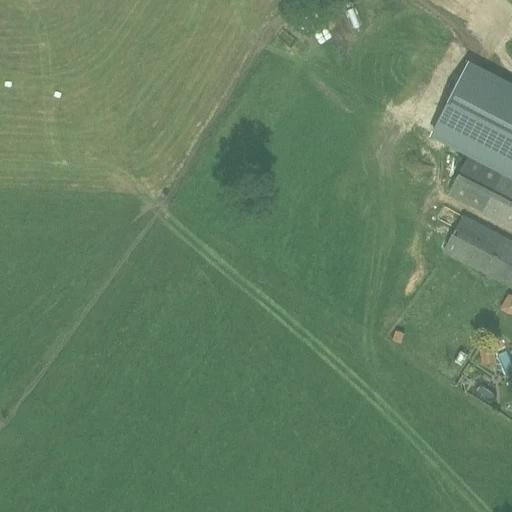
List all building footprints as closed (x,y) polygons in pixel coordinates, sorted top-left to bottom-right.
[(225,149),(250,163),(300,76),(275,62),(225,149)] [(511,84),(471,63),(434,134),(511,175),(511,84)] [(511,176),(471,154),(451,192),(511,224),(511,176)] [(511,241),(463,216),(445,250),(511,285),(511,241)] [(511,297),(505,295),(500,311),(511,314),(511,297)]
